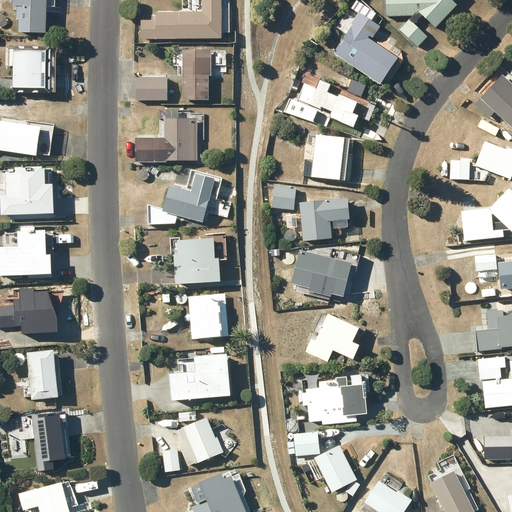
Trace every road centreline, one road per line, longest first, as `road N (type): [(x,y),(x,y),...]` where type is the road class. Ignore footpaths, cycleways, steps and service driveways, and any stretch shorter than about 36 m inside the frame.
road 1 (residential): [(132,511),(109,298),(107,0)]
road 2 (residential): [(408,315),(393,220),(402,159),(430,101),(511,9)]
